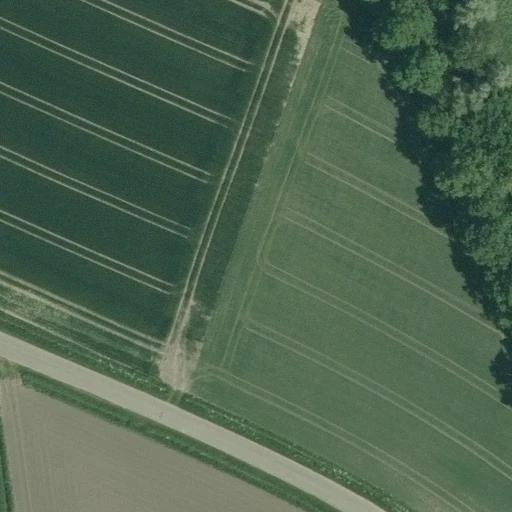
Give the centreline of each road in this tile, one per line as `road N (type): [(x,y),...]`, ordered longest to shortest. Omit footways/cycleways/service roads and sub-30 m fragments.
road 1 (unclassified): [(0,343),(337,490),(370,511)]
road 2 (unclassified): [(511,160),(431,0)]
